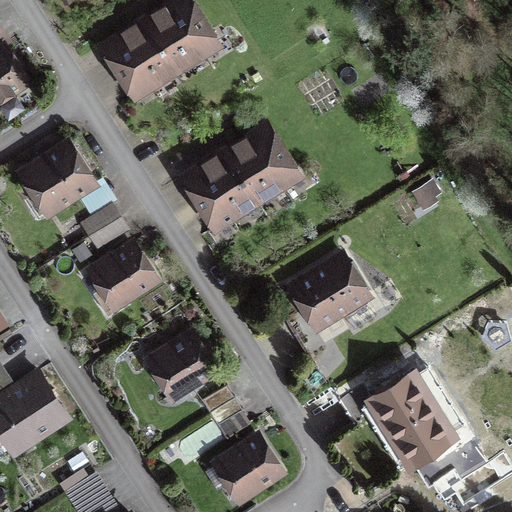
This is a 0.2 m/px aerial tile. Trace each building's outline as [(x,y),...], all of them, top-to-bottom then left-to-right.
[(225,46),(195,0),(163,0),(97,41),(135,101),(225,46)] [(0,102),(38,79),(7,35),(0,39),(0,102)] [(304,178),(268,117),(177,172),(215,233),(304,178)] [(101,183),(69,134),(15,169),(48,218),(101,183)] [(92,231),(117,217),(109,204),(85,218),(92,231)] [(117,217),(92,231),(100,243),(124,229),(117,217)] [(162,280),(134,235),(85,266),(113,313),(162,280)] [(375,296),(344,247),(284,282),(316,333),(375,296)] [(220,370),(192,324),(144,357),(172,401),(220,370)] [(74,417),(39,365),(14,381),(0,359),(0,435),(13,457),(74,417)] [(461,435),(416,364),(363,397),(408,468),(461,435)] [(211,411),(234,396),(225,382),(201,397),(211,411)] [(234,396),(211,411),(228,436),(250,421),(234,396)] [(288,473),(259,428),(211,459),(240,504),(288,473)] [(93,472),(67,489),(81,511),(105,511),(115,506),(93,472)]
